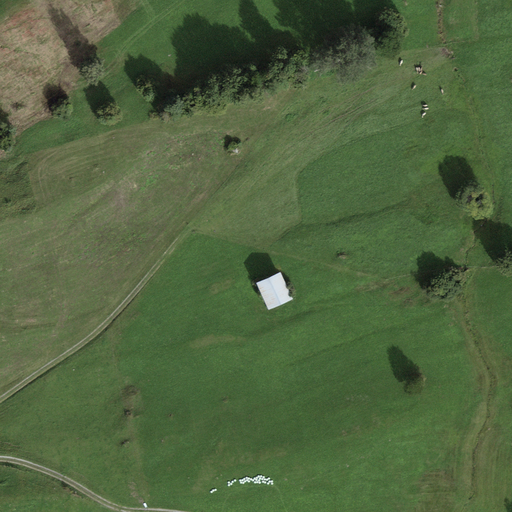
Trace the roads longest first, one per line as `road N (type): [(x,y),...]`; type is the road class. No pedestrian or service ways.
road 1 (track): [(0,401),(113,322),(186,234)]
road 2 (track): [(132,511),(0,460)]
